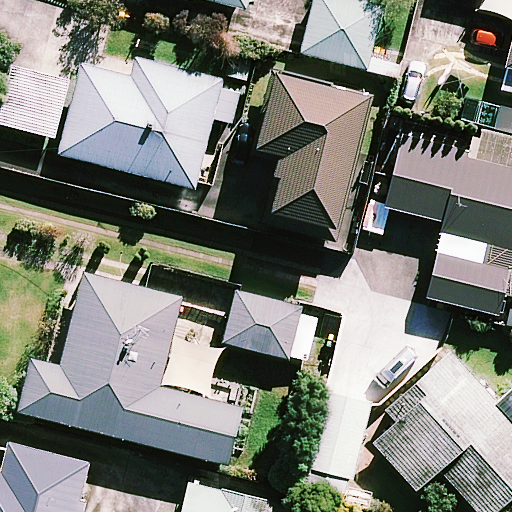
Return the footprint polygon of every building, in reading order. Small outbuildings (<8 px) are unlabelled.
[(248,0),(171,0),(244,18),(248,0)] [(381,15),(323,0),(316,0),(301,61),(393,84),(396,69),(369,62),(381,15)] [(511,0),(486,0),(482,18),(511,25),(511,49),(500,96),(511,99),(511,0)] [(239,94),(134,68),(129,86),(81,74),(60,164),(194,196),(210,126),(230,131),(239,94)] [(67,81),(26,72),(12,135),(53,145),(67,81)] [(364,110),(270,87),(252,163),(278,169),(265,227),(332,243),(364,110)] [(511,176),(404,147),(386,215),(442,230),(439,240),(486,253),(481,270),(439,258),(426,305),(496,323),(502,301),(511,303),(511,176)] [(179,307),(80,282),(58,374),(31,368),(18,421),(225,472),(239,416),(157,395),(179,307)] [(317,319),(235,299),(223,349),(304,369),(317,319)] [(511,391),(495,409),(447,359),(384,419),(397,433),(374,454),(415,497),(437,476),(470,511),(501,511),(511,502),(511,391)] [(369,410),(323,397),(296,495),(342,508),(369,410)] [(185,489),(180,511),(84,511),(86,505),(79,503),(86,472),(22,458),(25,445),(8,441),(0,476),(0,511),(264,511),(265,508),(185,489)]
